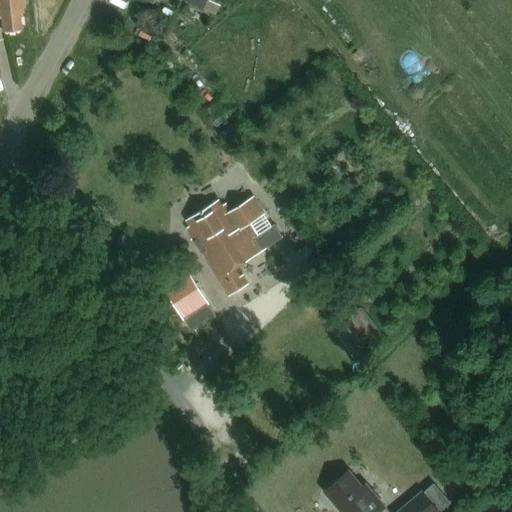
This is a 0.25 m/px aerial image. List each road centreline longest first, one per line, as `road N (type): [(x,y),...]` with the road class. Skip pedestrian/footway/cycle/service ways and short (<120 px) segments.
road 1 (residential): [(255,511),(5,147)]
road 2 (unclassified): [(5,147),(85,0)]
